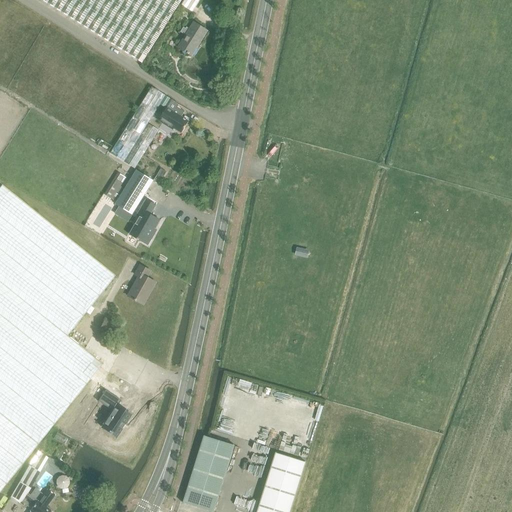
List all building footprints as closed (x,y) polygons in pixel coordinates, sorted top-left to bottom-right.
[(42,0),(143,64),(181,5),(193,13),(201,0),(42,0)] [(207,31),(194,23),(189,31),(183,28),(181,32),(186,36),(178,48),(192,56),(207,31)] [(152,87),(110,153),(135,169),(159,131),(148,124),(160,104),(166,108),(172,100),(166,96),(152,87)] [(166,108),(159,120),(174,130),(175,129),(182,133),(189,122),(174,113),(179,105),(172,100),(166,108)] [(161,169),(157,175),(162,178),(166,172),(161,169)] [(132,215),(153,181),(136,170),(115,204),(132,215)] [(105,195),(113,200),(126,178),(118,173),(105,195)] [(0,490),(101,364),(66,336),(114,276),(1,186),(0,186),(0,490)] [(137,216),(140,217),(130,235),(131,235),(132,235),(137,238),(137,240),(138,241),(139,240),(144,243),(144,244),(148,246),(152,239),(151,239),(153,236),(153,237),(154,236),(152,235),(160,221),(150,215),(155,206),(146,200),(137,216)] [(298,246),(295,254),(308,258),(310,250),(298,246)] [(147,278),(151,272),(140,266),(135,275),(139,277),(128,297),(141,304),(149,290),(151,291),(156,283),(147,278)] [(104,321),(99,330),(110,336),(115,327),(104,321)] [(116,406),(102,428),(108,432),(108,433),(110,434),(111,434),(117,438),(122,429),(123,430),(126,425),(126,424),(131,416),(116,406)] [(204,436),(183,503),(210,511),(213,511),(235,446),(204,436)] [(287,511),(302,461),(271,452),(254,511),(287,511)] [(69,475),(56,477),(57,488),(70,487),(69,475)] [(27,493),(20,502),(28,507),(31,503),(34,506),(29,511),(49,511),(51,511),(45,507),(54,495),(47,490),(43,495),(34,489),(30,496),(27,493)]
